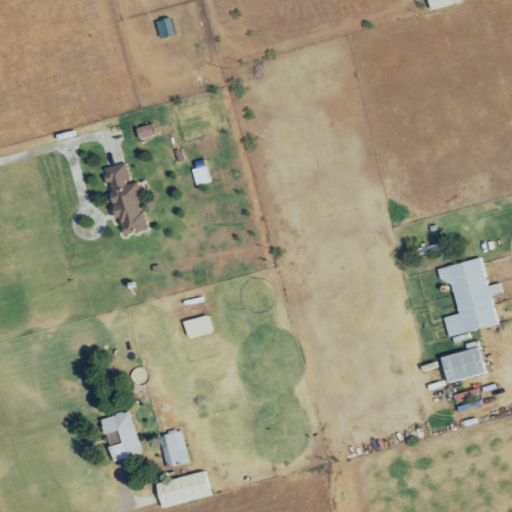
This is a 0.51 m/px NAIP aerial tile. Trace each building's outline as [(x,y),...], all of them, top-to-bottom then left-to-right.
[(456,6),(454,0),(429,0),(433,12),(456,6)] [(177,36),(172,19),(157,23),(162,41),(177,36)] [(156,138),(153,126),(138,129),(141,141),(156,138)] [(149,231),(143,205),(146,204),(140,182),(132,184),(128,165),(107,170),(122,237),(149,231)] [(198,188),(212,184),(208,167),(194,171),(198,188)] [(450,338),(500,326),(493,297),(503,295),(501,285),(489,288),(483,260),(439,270),(443,287),(453,285),(460,316),(445,319),(450,338)] [(468,352),(443,359),(449,385),(488,375),(480,343),(467,346),(468,352)] [(106,436),(120,433),(123,445),(111,448),(115,463),(143,456),(132,413),(102,420),(106,436)] [(190,465),(183,432),(161,437),(169,470),(190,465)] [(158,485),(163,509),(213,498),(207,473),(158,485)]
